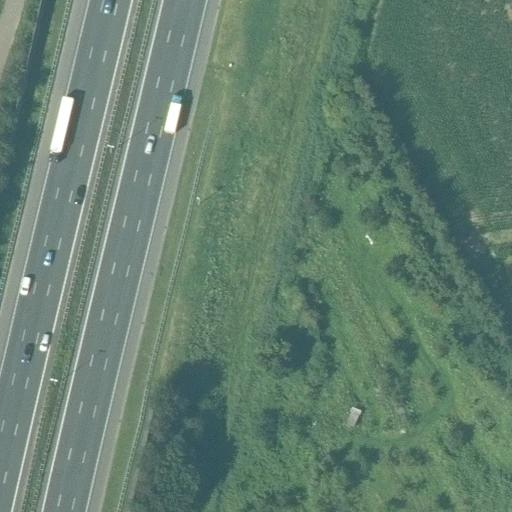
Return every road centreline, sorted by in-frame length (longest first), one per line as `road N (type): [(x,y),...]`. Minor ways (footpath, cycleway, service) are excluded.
road 1 (motorway): [(56,511),(173,0)]
road 2 (motorway): [(115,0),(0,500)]
